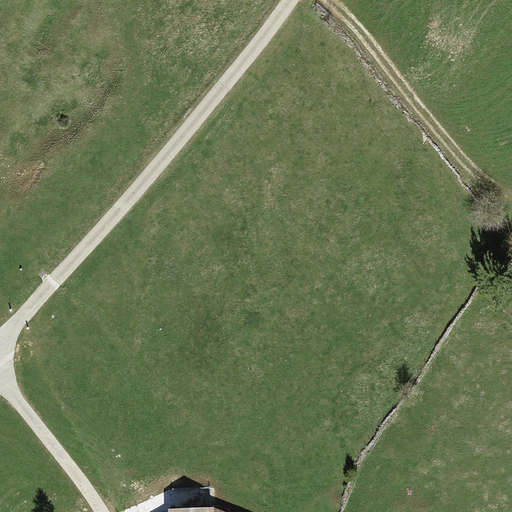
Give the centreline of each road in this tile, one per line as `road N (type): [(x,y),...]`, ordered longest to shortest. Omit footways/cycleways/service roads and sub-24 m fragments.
road 1 (unclassified): [(0,336),(197,118),(288,0)]
road 2 (track): [(511,204),(478,183),(320,0)]
